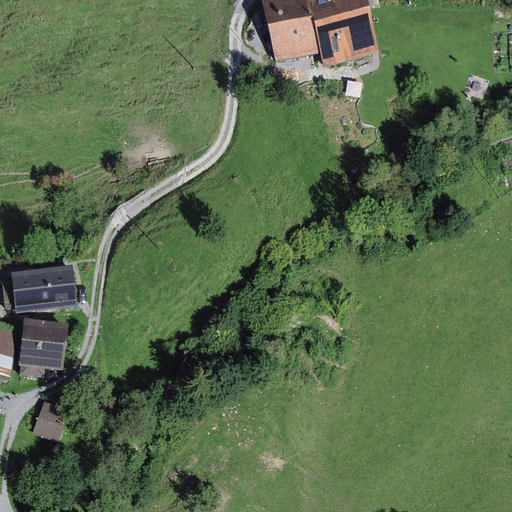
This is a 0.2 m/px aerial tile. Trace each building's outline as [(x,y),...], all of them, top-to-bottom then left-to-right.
[(380,53),(366,0),(313,0),(308,1),(320,53),(324,67),(380,53)] [(320,53),(308,1),(267,11),(280,63),(320,53)] [(74,269),(4,275),(7,311),(77,305),(74,269)] [(68,325),(25,320),(20,366),(63,370),(68,325)] [(16,334),(0,332),(0,376),(10,378),(16,334)] [(45,416),(39,432),(61,441),(67,424),(45,416)]
